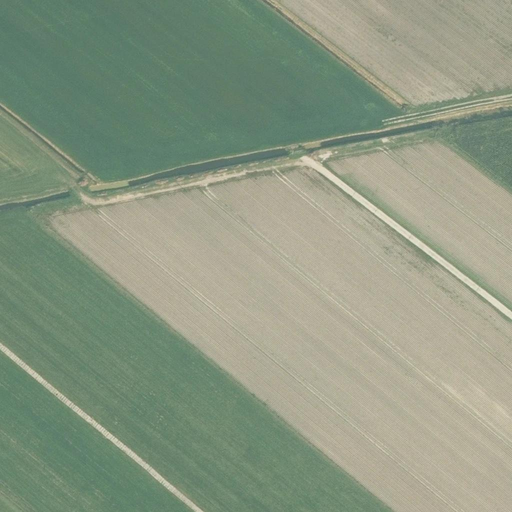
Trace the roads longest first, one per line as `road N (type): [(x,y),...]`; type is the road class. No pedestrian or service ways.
road 1 (track): [(511,318),(287,143)]
road 2 (track): [(200,511),(0,345)]
